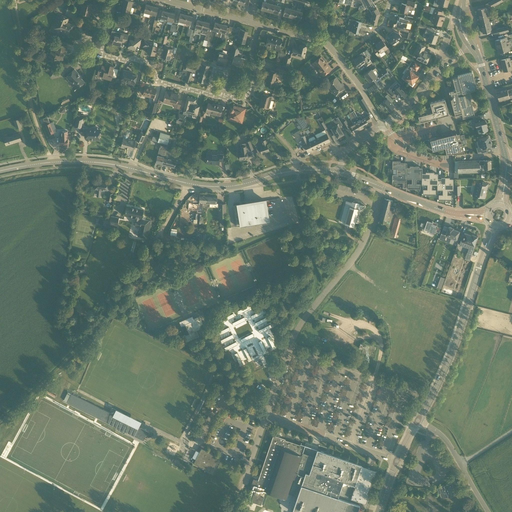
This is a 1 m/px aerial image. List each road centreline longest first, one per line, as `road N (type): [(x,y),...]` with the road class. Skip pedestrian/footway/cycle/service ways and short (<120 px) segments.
road 1 (unclassified): [(265,415),(297,329),(360,247),(381,187)]
road 2 (tertiary): [(417,420),(488,242)]
road 3 (secondary): [(0,171),(85,161),(188,183)]
road 4 (track): [(13,0),(31,109),(53,162)]
road 5 (secondary): [(188,183),(338,172)]
road 6 (unclassified): [(396,461),(265,415)]
road 7 (residential): [(208,93),(158,81),(154,64),(100,54)]
